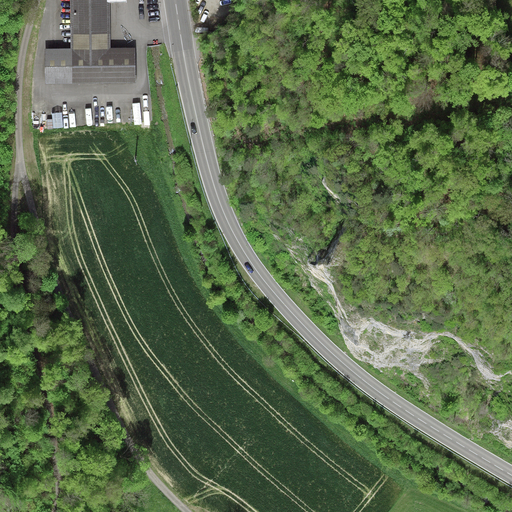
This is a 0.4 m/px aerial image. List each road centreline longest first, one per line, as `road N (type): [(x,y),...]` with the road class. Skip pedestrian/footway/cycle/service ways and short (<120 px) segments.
road 1 (primary): [(175,0),(207,163),(250,262),(345,365),(511,474)]
road 2 (track): [(187,511),(126,434),(40,236),(21,166),(18,111),(37,0)]
road 3 (track): [(21,166),(13,238),(52,431),(54,511)]
